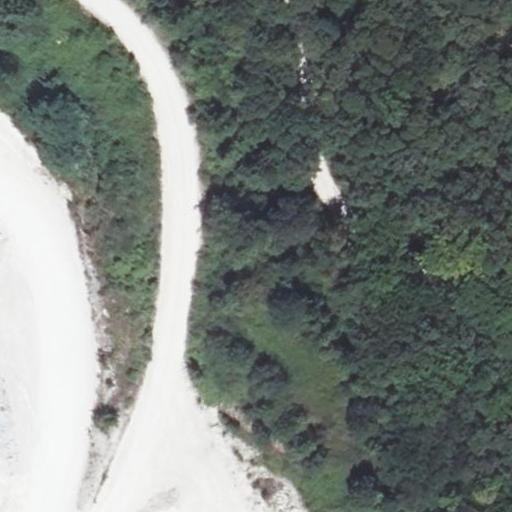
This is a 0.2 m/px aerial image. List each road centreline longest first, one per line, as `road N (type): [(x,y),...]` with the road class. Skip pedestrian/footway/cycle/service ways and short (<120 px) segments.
road 1 (track): [(109,511),(149,419),(175,297),(179,208),(167,119),(147,58),(112,14),(87,0)]
road 2 (track): [(511,413),(468,331),(345,217),(324,173),(293,0)]
